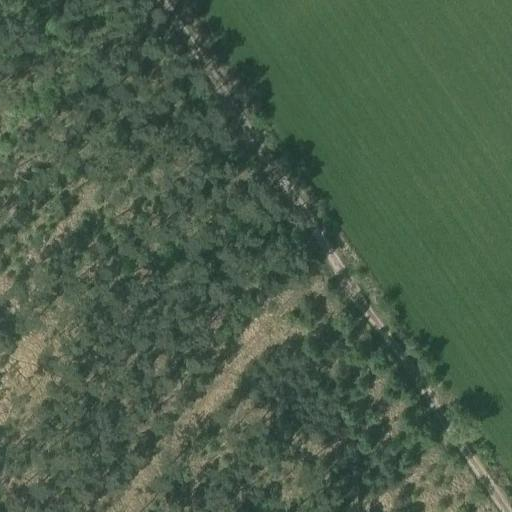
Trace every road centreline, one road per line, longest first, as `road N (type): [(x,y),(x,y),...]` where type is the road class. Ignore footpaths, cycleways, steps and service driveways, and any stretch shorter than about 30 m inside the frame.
road 1 (track): [(161,0),(504,511)]
road 2 (track): [(325,246),(82,511)]
